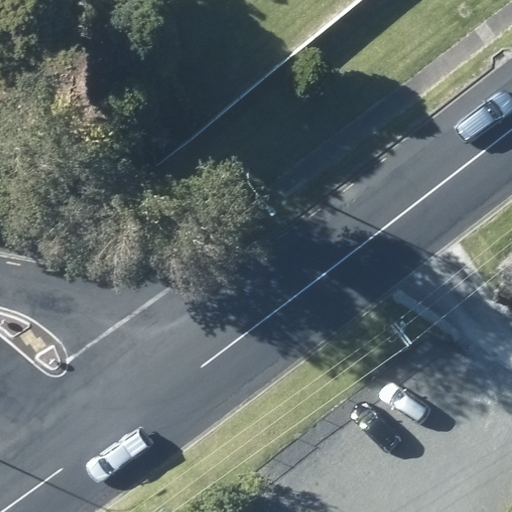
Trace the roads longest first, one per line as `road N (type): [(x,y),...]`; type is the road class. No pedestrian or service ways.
road 1 (unclassified): [(106,437),(511,123)]
road 2 (residential): [(106,437),(58,363),(34,338),(0,321)]
road 3 (unclassified): [(0,510),(106,437)]
